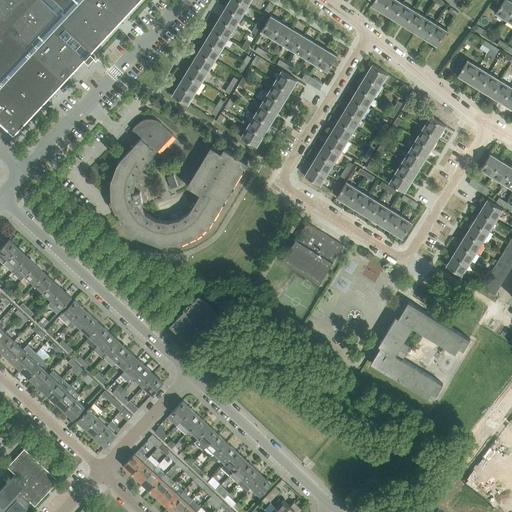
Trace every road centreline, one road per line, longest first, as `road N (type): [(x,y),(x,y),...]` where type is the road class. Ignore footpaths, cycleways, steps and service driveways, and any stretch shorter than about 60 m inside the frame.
road 1 (residential): [(495,129),(404,264),(298,194),(295,171),(371,36)]
road 2 (residential): [(194,380),(4,196)]
road 3 (residential): [(333,508),(194,380)]
road 4 (residential): [(495,129),(371,36)]
road 5 (residential): [(420,511),(511,396)]
road 6 (residential): [(90,103),(185,0)]
road 7 (residential): [(104,475),(4,381)]
road 8 (residential): [(104,475),(194,380)]
